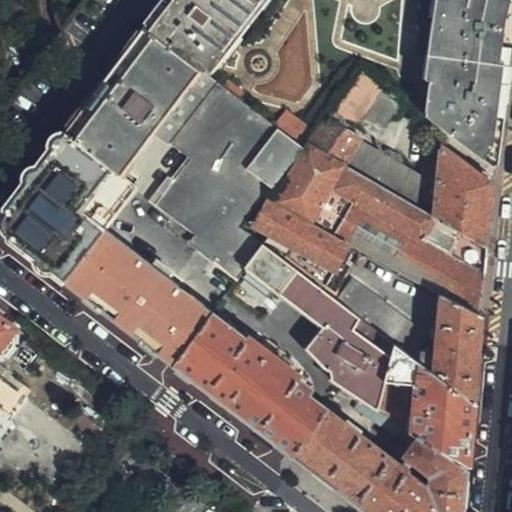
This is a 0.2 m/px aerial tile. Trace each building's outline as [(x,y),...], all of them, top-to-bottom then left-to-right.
[(511,0),(161,0),(160,2),(146,21),(205,66),(202,69),(216,80),(301,144),(306,138),(322,116),(330,106),(362,63),(405,96),(495,165),(499,121),(511,21),(511,15),(511,0)] [(205,66),(146,21),(105,75),(62,130),(114,167),(119,171),(153,127),(171,140),(216,80),(202,69),(205,66)] [(408,105),(405,96),(362,63),(330,106),(375,133),(385,118),(400,117),(408,105)] [(301,144),(216,80),(171,140),(179,146),(191,155),(175,178),(168,173),(149,197),(193,233),(188,240),(235,277),(245,263),(262,241),(240,224),(301,144)] [(322,116),(306,138),(307,139),(347,163),(361,138),(322,116)] [(114,167),(62,130),(3,206),(9,236),(36,256),(63,277),(102,226),(134,184),(119,171),(114,167)] [(369,176),(383,151),(361,138),(347,163),(369,176)] [(441,291),(480,312),(482,294),(485,264),(487,246),(369,176),(347,163),(307,139),(272,201),(348,242),(367,252),(441,291)] [(490,215),(493,181),(441,143),(441,148),(429,146),(424,174),(401,161),(400,155),(388,148),(383,151),(369,176),(487,246),(490,215)] [(335,267),(348,242),(272,201),(265,198),(253,223),(335,267)] [(102,226),(63,277),(120,320),(173,360),(211,309),(179,284),(170,276),(175,270),(158,257),(152,264),(102,226)] [(303,272),(262,241),(245,263),(284,295),(303,272)] [(303,272),(334,295),(342,286),(310,262),(303,272)] [(331,375),(343,383),(377,407),(393,340),(334,295),(303,272),(284,295),(321,325),(306,346),(324,362),(331,365),(331,375)] [(334,295),(393,340),(393,337),(412,324),(349,277),(342,286),(334,295)] [(417,359),(471,400),(476,353),(480,312),(441,291),(436,346),(418,345),(417,359)] [(211,309),(173,360),(228,402),(276,438),(310,394),(307,391),(311,386),(295,373),(298,370),(249,332),(247,336),(211,309)] [(0,425),(24,393),(0,375),(0,352),(5,352),(14,339),(13,329),(9,326),(12,322),(0,313),(0,425)] [(393,340),(377,407),(384,412),(396,420),(412,431),(465,464),(468,431),(471,400),(417,359),(393,340)] [(310,394),(276,438),(292,451),(326,406),(310,394)] [(327,477),(358,500),(390,455),(326,406),(292,451),(327,477)] [(384,482),(367,507),(373,511),(460,511),(465,464),(412,431),(396,420),(391,425),(412,439),(402,453),(431,475),(427,484),(406,467),(391,488),(384,482)] [(358,500),(367,507),(384,482),(391,488),(406,467),(390,455),(358,500)]
